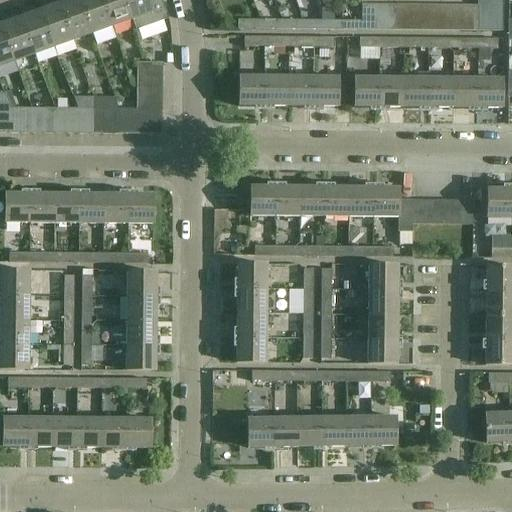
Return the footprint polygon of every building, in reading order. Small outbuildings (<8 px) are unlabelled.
[(78,0),(68,0),(58,4),(73,42),(92,35),(78,0)] [(101,0),(78,0),(92,35),(95,46),(115,39),(111,28),(101,0)] [(123,0),(101,0),(111,28),(131,21),(134,31),(135,31),(123,0)] [(123,0),(135,31),(168,20),(160,0),(123,0)] [(476,0),(477,7),(479,7),(478,32),(502,32),(502,0),(476,0)] [(58,4),(39,10),(54,49),(73,42),(58,4)] [(373,6),(361,6),(361,22),(361,31),(373,31),(373,6)] [(385,6),(373,6),(373,31),(385,31),(385,6)] [(397,6),(385,6),(385,31),(397,31),(397,6)] [(409,6),(397,6),(397,31),(408,31),(409,6)] [(420,6),(409,6),(408,31),(420,32),(420,6)] [(432,6),(420,6),(420,32),(432,32),(432,6)] [(444,6),(432,6),(432,32),(443,32),(444,6)] [(455,6),(444,6),(443,32),(455,32),(455,6)] [(467,6),(455,6),(455,32),(467,32),(467,6)] [(477,7),(467,6),(467,32),(478,32),(479,7),(477,7)] [(39,10),(20,17),(34,56),(54,49),(39,10)] [(20,17),(0,24),(15,63),(34,56),(20,17)] [(238,21),(237,30),(258,30),(258,21),(238,21)] [(258,21),(258,30),(279,30),(279,21),(258,21)] [(279,21),(279,30),(299,30),(299,22),(279,21)] [(320,22),(299,22),(299,30),(320,31),(320,22)] [(320,22),(320,31),(340,31),(341,22),(320,22)] [(341,22),(340,31),(361,31),(361,22),(341,22)] [(0,24),(0,68),(15,63),(0,24)] [(243,38),(243,48),(263,48),(263,38),(243,38)] [(288,38),(263,38),(263,48),(288,48),(288,38)] [(288,38),(288,48),(312,49),(312,39),(288,38)] [(312,39),(312,49),(333,49),(333,39),(312,39)] [(359,39),(359,49),(378,49),(378,39),(359,39)] [(403,40),(378,39),(378,49),(403,49),(403,40)] [(403,40),(403,49),(427,50),(427,40),(403,40)] [(427,40),(427,50),(452,50),(452,40),(427,40)] [(452,40),(452,50),(476,50),(476,40),(452,40)] [(476,40),(476,50),(498,50),(498,41),(476,40)] [(136,64),(136,76),(162,76),(162,64),(136,64)] [(136,76),(136,87),(162,87),(162,76),(136,76)] [(253,110),(263,110),(263,78),(238,78),(238,107),(253,107),(253,110)] [(272,107),(287,107),(287,78),(263,78),(263,110),(272,110),(272,107)] [(302,110),(311,110),(311,79),(287,78),(287,107),(302,107),(302,110)] [(337,79),(311,79),(311,110),(321,110),(321,107),(336,108),(337,79)] [(368,111),(378,111),(378,79),(353,79),(352,108),(368,108),(368,111)] [(387,108),(402,108),(402,79),(378,79),(378,111),(387,111),(387,108)] [(417,112),(426,112),(427,80),(402,79),(402,108),(417,108),(417,112)] [(436,109),(451,109),(451,80),(427,80),(426,112),(436,112),(436,109)] [(466,112),(475,112),(475,80),(451,80),(451,109),(466,109),(466,112)] [(501,80),(475,80),(475,112),(484,112),(485,109),(500,109),(501,80)] [(136,87),(136,99),(162,99),(162,87),(136,87)] [(0,94),(0,134),(21,134),(22,109),(10,109),(4,95),(0,94)] [(92,98),(73,98),(77,109),(79,109),(91,109),(96,109),(92,98)] [(114,98),(92,98),(96,109),(102,109),(113,110),(118,110),(114,98)] [(136,99),(136,110),(136,111),(138,111),(149,111),(161,111),(162,99),(136,99)] [(22,109),(21,134),(33,134),(33,109),(22,109)] [(33,134),(45,135),(45,109),(33,109),(33,134)] [(45,135),(56,135),(56,109),(45,109),(45,135)] [(56,135),(68,135),(68,109),(56,109),(56,135)] [(68,109),(68,135),(79,135),(79,109),(77,109),(68,109)] [(79,109),(79,135),(91,135),(91,109),(79,109)] [(91,135),(102,135),(102,109),(96,109),(91,109),(91,135)] [(113,110),(102,109),(102,135),(113,135),(113,110)] [(113,110),(113,135),(125,135),(126,110),(118,110),(113,110)] [(136,110),(126,110),(125,135),(137,135),(138,111),(136,111),(136,110)] [(149,111),(138,111),(137,135),(149,135),(149,111)] [(161,111),(149,111),(149,135),(161,136),(161,111)] [(249,217),(274,218),(274,185),(265,185),(265,188),(249,188),(249,217)] [(274,218),(298,218),(299,189),(284,189),(284,185),(274,185),(274,218)] [(298,218),(323,218),(323,186),(314,186),(314,189),(299,189),(298,218)] [(323,218),(347,218),(348,189),(333,189),(333,186),(323,186),(323,218)] [(347,218),(372,218),(372,186),(363,186),(363,189),(348,189),(347,218)] [(382,186),(372,186),(372,218),(397,219),(397,230),(411,230),(411,226),(411,202),(397,201),(397,189),(382,189),(382,186)] [(485,219),(511,220),(511,187),(501,187),(501,190),(486,190),(485,219)] [(4,225),(29,225),(29,193),(20,192),(20,195),(4,195),(4,225)] [(29,225),(53,225),(54,196),(39,196),(39,193),(29,193),(29,225)] [(53,225),(78,225),(78,193),(69,193),(69,196),(54,196),(53,225)] [(78,225),(102,226),(102,197),(87,196),(88,193),(78,193),(78,225)] [(102,226),(126,226),(127,194),(117,194),(117,197),(102,197),(102,226)] [(136,194),(127,194),(126,226),(152,226),(152,197),(136,197),(136,194)] [(411,202),(411,226),(423,226),(423,202),(411,202)] [(423,202),(423,226),(435,226),(435,202),(423,202)] [(435,202),(435,226),(447,226),(447,202),(435,202)] [(447,202),(447,226),(459,226),(459,202),(447,202)] [(459,202),(459,226),(471,226),(471,202),(459,202)] [(254,247),(254,257),(273,257),(274,247),(254,247)] [(274,247),(273,257),(298,257),(298,248),(274,247)] [(298,248),(298,257),(323,258),(323,248),(298,248)] [(323,248),(323,258),(347,258),(347,248),(323,248)] [(347,248),(347,258),(372,258),(372,248),(347,248)] [(372,248),(372,258),(393,258),(393,249),(372,248)] [(490,249),(490,259),(510,259),(510,250),(490,249)] [(7,254),(6,264),(28,264),(28,254),(7,254)] [(28,254),(28,264),(53,264),(53,254),(28,254)] [(53,254),(53,264),(77,265),(77,254),(53,254)] [(77,254),(77,265),(102,265),(102,254),(77,254)] [(102,254),(102,265),(126,265),(126,255),(102,254)] [(126,255),(126,265),(148,265),(148,255),(126,255)] [(233,281),(233,290),(265,291),(265,265),(236,265),(236,281),(233,281)] [(367,266),(367,292),(399,292),(399,283),(396,282),(397,267),(367,266)] [(485,293),(511,292),(511,267),(485,267),(485,284),(482,284),(482,293),(485,293)] [(303,270),(303,291),(313,291),(313,270),(303,270)] [(321,270),(321,291),(331,291),(331,270),(321,270)] [(0,272),(0,297),(28,298),(28,273),(0,272)] [(126,273),(125,298),(158,299),(158,289),(155,289),(156,274),(126,273)] [(63,277),(63,298),(73,298),(73,277),(63,277)] [(82,277),(82,298),(91,298),(91,277),(82,277)] [(236,300),(235,315),(265,315),(265,291),(233,290),(233,300),(236,300)] [(303,291),(302,315),(313,315),(313,291),(303,291)] [(321,291),(321,315),(331,315),(331,291),(321,291)] [(367,292),(367,316),(396,316),(396,301),(399,301),(399,292),(367,292)] [(485,293),(484,317),(511,317),(511,292),(485,293)] [(0,321),(28,322),(28,298),(0,297),(0,321)] [(63,298),(63,323),(73,323),(73,298),(63,298)] [(82,298),(81,322),(91,322),(91,298),(82,298)] [(125,298),(125,323),(155,323),(155,308),(158,308),(158,299),(125,298)] [(232,329),(232,339),(264,339),(265,315),(235,315),(235,329),(232,329)] [(302,315),(302,340),(312,340),(313,315),(302,315)] [(321,315),(320,340),(330,340),(331,315),(321,315)] [(367,316),(367,340),(396,340),(396,316),(367,316)] [(511,317),(484,317),(484,341),(511,341),(511,317)] [(0,346),(28,346),(28,322),(0,321),(0,346)] [(81,322),(81,347),(91,347),(91,322),(81,322)] [(63,323),(63,347),(73,347),(73,323),(63,323)] [(125,323),(125,347),(158,347),(158,338),(155,338),(155,323),(125,323)] [(264,364),(264,339),(232,339),(232,348),(235,348),(235,364),(264,364)] [(302,340),(302,360),(312,360),(312,340),(302,340)] [(320,340),(320,361),(330,361),(330,340),(320,340)] [(396,340),(367,340),(366,365),(395,366),(396,349),(399,349),(399,340),(396,340)] [(511,366),(511,341),(484,341),(481,340),(481,350),(484,350),(484,366),(511,366)] [(0,371),(27,372),(28,346),(0,346),(0,371)] [(63,347),(62,367),(73,367),(73,347),(63,347)] [(81,347),(81,367),(90,367),(91,347),(81,347)] [(157,357),(158,347),(125,347),(124,372),(154,373),(154,357),(157,357)] [(251,372),(251,382),(271,382),(271,372),(251,372)] [(295,373),(271,372),(271,382),(295,383),(295,373)] [(320,373),(295,373),(295,383),(320,383),(320,373)] [(344,373),(320,373),(320,383),(344,383),(344,373)] [(369,373),(344,373),(344,383),(369,383),(369,373)] [(390,374),(369,373),(369,383),(389,384),(390,374)] [(488,375),(488,384),(508,385),(507,375),(488,375)] [(7,379),(7,389),(27,389),(27,379),(7,379)] [(27,379),(27,389),(51,389),(51,379),(27,379)] [(51,379),(51,389),(76,390),(76,380),(51,379)] [(76,380),(76,390),(100,390),(100,380),(76,380)] [(100,380),(100,390),(125,390),(125,380),(100,380)] [(125,380),(125,390),(146,390),(146,380),(125,380)] [(427,407),(417,407),(417,416),(428,415),(427,407)] [(501,447),(511,446),(509,415),(484,416),(485,444),(501,444),(501,447)] [(1,449),(16,449),(16,452),(26,452),(26,420),(3,419),(3,417),(0,416),(0,447),(1,448),(1,449)] [(369,419),(345,420),(345,448),(360,448),(360,451),(369,451),(369,419)] [(394,419),(369,419),(369,451),(379,451),(379,448),(394,448),(394,419)] [(26,420),(26,452),(35,452),(35,449),(50,449),(51,420),(26,420)] [(51,420),(50,449),(65,449),(65,452),(75,452),(75,420),(51,420)] [(75,420),(75,452),(84,453),(84,449),(100,450),(100,420),(75,420)] [(100,420),(100,450),(115,450),(115,453),(124,453),(124,421),(100,420)] [(263,452),(272,452),(272,420),(246,421),(247,449),(263,449),(263,452)] [(296,420),(272,420),(272,452),(282,452),(282,449),(296,449),(296,420)] [(320,420),(296,420),(296,449),(312,449),(312,452),(321,452),(321,449),(320,420)] [(345,420),(320,420),(321,449),(345,448),(345,420)] [(124,421),(124,453),(133,453),(134,450),(149,450),(149,421),(124,421)]
